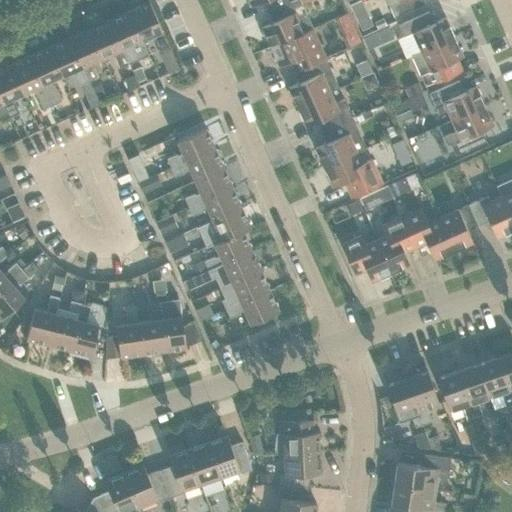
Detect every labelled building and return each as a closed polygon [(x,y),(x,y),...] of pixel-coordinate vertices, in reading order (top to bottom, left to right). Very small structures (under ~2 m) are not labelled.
[(289,1),(288,0),(248,0),(251,5),(262,0),(268,11),(289,1)] [(269,46),(302,31),(297,20),(307,16),(299,0),(291,0),(289,1),(268,11),(273,22),(261,27),(269,46)] [(361,0),(358,0),(349,4),(361,30),(372,24),(361,0)] [(389,0),(389,5),(394,16),(424,3),(422,0),(389,0)] [(141,39),(153,33),(155,38),(154,39),(158,49),(168,45),(149,1),(128,10),(141,39)] [(148,54),(141,39),(128,10),(108,19),(128,63),(148,54)] [(410,55),(453,36),(445,17),(433,22),(428,11),(397,25),(402,36),(411,32),(420,50),(410,55)] [(347,12),(336,17),(350,46),(360,41),(347,12)] [(119,67),(128,63),(108,19),(89,28),(101,57),(114,51),(116,56),(114,57),(119,67)] [(381,40),(394,35),(390,24),(376,29),(381,40)] [(295,71),(325,57),(312,27),(302,31),(269,46),(278,65),(290,60),(295,71)] [(89,62),(101,57),(89,28),(69,37),(89,81),(98,77),(93,66),(92,67),(89,62)] [(453,36),(410,55),(424,86),(455,72),(450,61),(462,56),(453,36)] [(80,85),(89,81),(69,37),(49,46),(62,74),(74,69),(76,74),(75,74),(80,85)] [(50,80),(62,74),(49,46),(29,55),(51,105),(61,101),(53,84),(52,85),(50,80)] [(42,109),(51,105),(29,55),(9,64),(22,92),(34,87),(36,92),(35,92),(42,109)] [(296,106),(329,92),(329,91),(338,87),(325,57),(295,71),(299,82),(288,87),(296,106)] [(174,59),(163,64),(164,65),(167,73),(178,68),(174,59)] [(10,98),(22,92),(9,64),(0,67),(0,95),(9,117),(19,112),(14,102),(12,103),(10,98)] [(372,72),(361,77),(366,90),(378,84),(373,71),(372,72)] [(98,77),(89,81),(94,92),(103,88),(98,77)] [(135,79),(123,84),(127,91),(128,91),(139,86),(135,79)] [(451,120),(484,105),(475,86),(463,91),(458,80),(428,94),(437,113),(446,109),(451,120)] [(418,81),(403,88),(408,98),(416,94),(422,91),(418,81)] [(322,131),(352,118),(343,98),(334,102),(329,92),(296,106),(305,126),(317,120),(322,131)] [(0,120),(0,121),(9,117),(0,95),(0,120)] [(95,95),(86,99),(90,107),(99,103),(95,95)] [(399,118),(414,111),(408,98),(393,105),(399,118)] [(484,105),(451,120),(459,139),(450,143),(455,154),(485,141),(480,130),(492,124),(484,105)] [(356,152),(365,147),(352,118),(322,131),(326,142),(314,147),(323,167),(356,152)] [(170,167),(214,147),(205,127),(176,140),(182,153),(177,155),(176,153),(166,158),(170,167)] [(194,180),(223,167),(214,147),(170,167),(174,176),(185,172),(184,170),(189,168),(194,180)] [(356,152),(323,167),(332,186),(344,181),(351,197),(381,183),(371,159),(361,163),(356,152)] [(188,207),(232,187),(223,167),(194,180),(200,192),(195,194),(194,193),(183,197),(188,207)] [(155,173),(137,181),(143,193),(161,185),(155,173)] [(393,198),(411,191),(405,178),(388,185),(393,198)] [(212,219),(240,206),(232,187),(188,207),(192,216),(202,211),(202,209),(206,207),(212,219)] [(511,190),(500,196),(511,221),(511,190)] [(370,192),(359,196),(365,209),(376,205),(370,192)] [(496,237),(511,230),(511,221),(500,196),(481,204),(479,199),(468,204),(477,225),(488,220),(496,237)] [(357,199),(345,205),(349,216),(362,210),(357,199)] [(11,221),(24,215),(17,202),(5,207),(11,221)] [(467,230),(477,225),(468,204),(438,218),(453,250),(472,242),(467,230)] [(242,230),(250,227),(240,206),(212,219),(196,226),(201,237),(206,246),(214,243),(213,243),(242,230)] [(438,218),(428,222),(421,206),(401,215),(405,226),(415,247),(426,242),(433,259),(453,250),(438,218)] [(171,214),(155,221),(161,234),(177,226),(171,214)] [(386,234),(375,239),(390,272),(409,263),(404,252),(415,247),(405,226),(401,215),(381,224),(386,234)] [(251,250),(242,230),(213,243),(214,243),(219,255),(214,257),(213,256),(203,260),(207,270),(251,250)] [(390,272),(375,239),(364,244),(360,235),(341,243),(354,274),(365,269),(371,281),(390,272)] [(170,238),(164,241),(169,252),(175,250),(170,238)] [(231,282),(260,269),(251,250),(207,270),(211,279),(222,274),(221,272),(226,270),(231,282)] [(203,260),(190,266),(194,276),(207,270),(203,260)] [(0,287),(21,269),(15,262),(6,269),(7,270),(3,274),(0,270),(0,287)] [(21,269),(0,287),(0,317),(23,297),(14,287),(18,283),(19,284),(28,277),(21,269)] [(225,309),(269,289),(260,269),(231,282),(237,294),(232,297),(231,295),(221,300),(225,309)] [(54,275),(51,288),(60,291),(63,277),(54,275)] [(191,277),(182,281),(186,290),(195,286),(191,277)] [(269,289),(225,309),(229,318),(239,313),(239,312),(244,310),(249,323),(278,310),(269,289)] [(155,302),(163,350),(185,346),(201,338),(193,320),(182,325),(178,298),(166,299),(165,290),(154,291),(155,302)] [(54,313),(55,313),(59,297),(49,294),(46,305),(48,306),(47,311),(33,308),(25,338),(47,343),(54,313)] [(68,349),(80,302),(70,300),(67,311),(69,311),(67,316),(55,313),(54,313),(47,343),(68,349)] [(80,302),(68,349),(90,354),(97,324),(84,320),(85,315),(87,316),(89,305),(80,302)] [(142,353),(163,350),(155,302),(146,303),(148,315),(149,314),(150,320),(137,322),(142,353)] [(208,303),(194,309),(199,320),(213,314),(208,303)] [(137,322),(135,305),(125,307),(126,318),(128,318),(129,323),(115,325),(116,334),(105,336),(104,358),(142,353),(137,322)] [(511,351),(497,357),(511,399),(511,351)] [(505,406),(511,403),(511,399),(497,357),(478,363),(488,396),(500,391),(505,406)] [(477,400),(488,396),(478,363),(458,370),(473,417),(482,414),(477,400)] [(406,378),(422,424),(431,421),(426,407),(438,402),(427,370),(406,378)] [(465,420),(473,417),(458,370),(437,377),(448,410),(460,405),(465,420)] [(414,427),(422,424),(406,378),(386,385),(397,417),(409,413),(414,427)] [(307,419),(278,420),(278,433),(275,433),(273,452),(283,452),(283,453),(318,452),(318,431),(308,431),(307,419)] [(427,437),(425,431),(413,434),(418,447),(431,449),(427,437)] [(511,432),(502,436),(503,438),(507,448),(511,446),(511,432)] [(258,434),(248,437),(248,438),(253,453),(263,450),(258,434)] [(207,442),(219,476),(238,469),(239,473),(251,469),(241,441),(230,445),(227,435),(207,442)] [(435,435),(427,437),(431,449),(441,450),(435,435)] [(502,438),(495,441),(499,451),(506,448),(502,438)] [(459,454),(468,451),(463,439),(454,443),(459,454)] [(199,482),(219,476),(207,442),(188,449),(199,482)] [(180,489),(199,482),(188,449),(168,456),(171,465),(159,469),(170,497),(181,493),(180,489)] [(278,485),(307,487),(309,473),(319,472),(318,452),(283,453),(284,473),(280,474),(278,485)] [(393,483),(435,489),(437,476),(447,478),(450,457),(423,454),(422,466),(396,462),(393,483)] [(170,497),(159,469),(146,473),(142,464),(123,473),(138,505),(156,497),(158,501),(170,497)] [(139,511),(137,505),(138,505),(123,473),(104,481),(108,490),(92,497),(105,511),(139,511)] [(271,473),(259,473),(259,482),(271,481),(271,473)] [(433,501),(435,489),(393,483),(390,504),(416,507),(415,511),(450,511),(451,511),(443,510),(444,502),(433,501)] [(306,501),(307,487),(278,485),(276,497),(280,498),(278,511),(314,511),(316,502),(306,501)] [(105,511),(92,497),(83,511),(74,507),(71,511),(105,511)]
